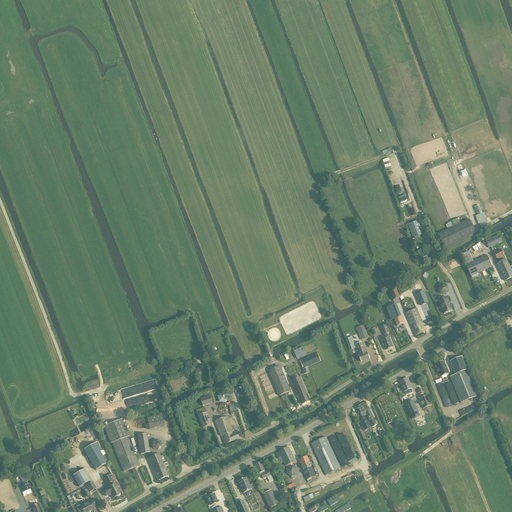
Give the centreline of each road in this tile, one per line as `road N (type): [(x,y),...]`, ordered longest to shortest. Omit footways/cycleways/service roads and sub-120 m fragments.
road 1 (track): [(157,488),(144,457),(163,450),(163,433),(133,428),(98,388),(71,392),(0,201)]
road 2 (unclassified): [(114,511),(416,343)]
road 3 (tertiary): [(155,511),(425,360)]
